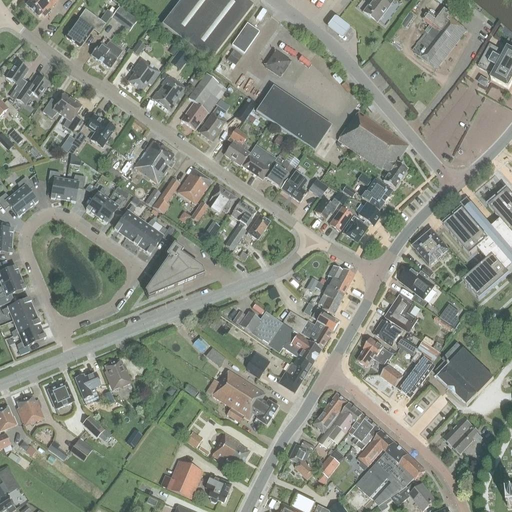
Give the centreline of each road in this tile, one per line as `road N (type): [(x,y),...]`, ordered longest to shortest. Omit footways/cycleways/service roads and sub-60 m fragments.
road 1 (tertiary): [(311,238),(4,19)]
road 2 (residential): [(57,328),(110,308),(138,268),(57,214),(36,221),(25,252)]
road 3 (residential): [(464,511),(438,466),(329,369)]
road 4 (residential): [(407,134),(330,43),(274,0)]
road 5 (tertiary): [(71,355),(230,291)]
road 6 (secondary): [(245,511),(329,369)]
road 7 (residential): [(407,134),(480,29),(456,12)]
